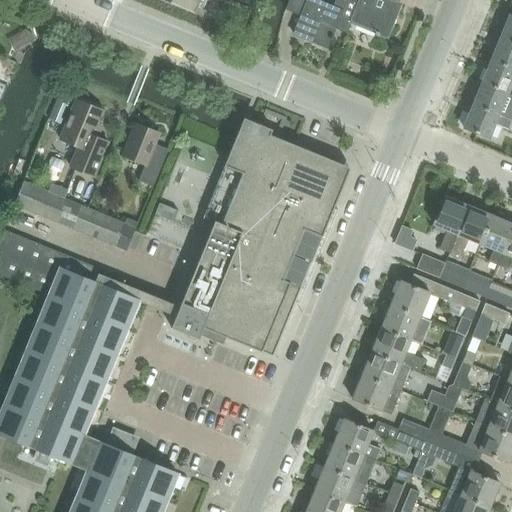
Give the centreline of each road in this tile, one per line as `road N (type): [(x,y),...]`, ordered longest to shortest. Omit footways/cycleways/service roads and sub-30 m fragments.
road 1 (residential): [(246,511),(401,134)]
road 2 (residential): [(401,134),(81,5)]
road 3 (residential): [(401,134),(459,0)]
